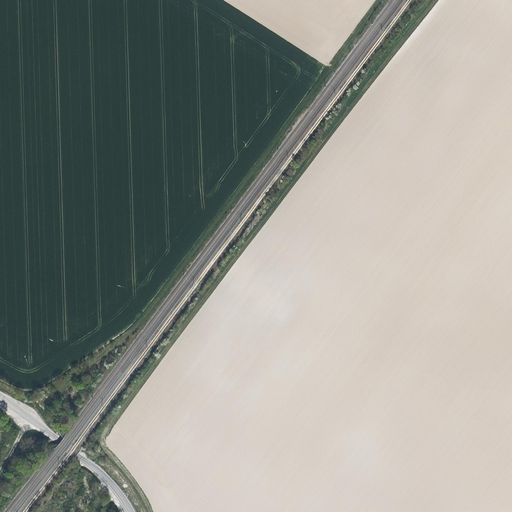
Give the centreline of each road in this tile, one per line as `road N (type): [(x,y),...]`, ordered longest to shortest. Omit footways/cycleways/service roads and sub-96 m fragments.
road 1 (track): [(410,0),(25,511)]
road 2 (tertiary): [(0,396),(101,474),(130,511)]
